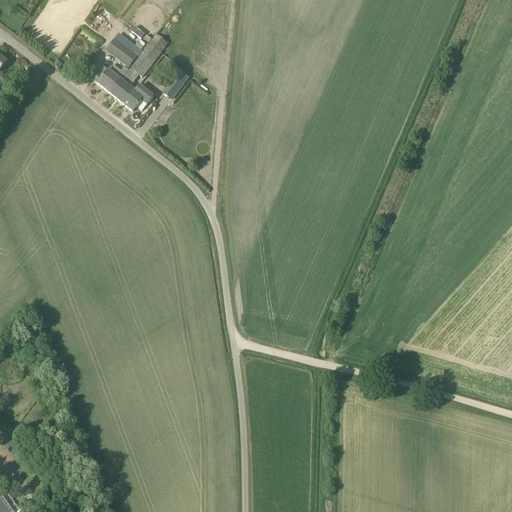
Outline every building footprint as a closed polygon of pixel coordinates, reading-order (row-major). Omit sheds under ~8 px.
[(129,68),(141,52),(119,36),(107,52),(129,68)] [(130,70),(139,77),(142,80),(161,53),(163,51),(168,45),(167,44),(156,36),(130,70)] [(146,36),(143,40),(148,44),(151,40),(146,36)] [(171,62),(167,67),(174,73),(178,68),(171,62)] [(125,77),(124,77),(112,67),(103,79),(97,74),(92,80),(110,95),(121,82),(125,77)] [(130,89),(135,83),(125,76),(124,77),(125,77),(121,82),(110,95),(124,106),(134,93),(135,92),(130,89)] [(174,78),(162,94),(171,101),(183,85),(174,78)] [(154,98),(140,87),(135,93),(135,92),(134,93),(124,106),(132,113),(136,108),(142,112),(154,98)] [(0,426),(0,437),(7,443),(14,434),(2,424),(0,426)]
